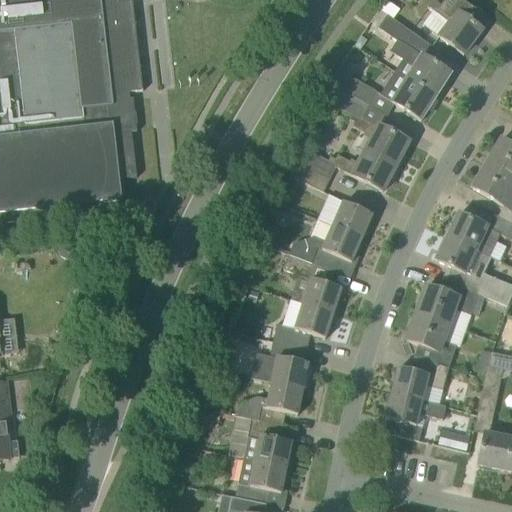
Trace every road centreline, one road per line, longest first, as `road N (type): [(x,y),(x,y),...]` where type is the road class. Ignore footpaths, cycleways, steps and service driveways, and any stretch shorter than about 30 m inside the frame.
road 1 (tertiary): [(81,511),(129,367),(188,229),(322,0)]
road 2 (residential): [(336,480),(367,345),(397,262),(451,152),(511,63)]
road 3 (residential): [(490,511),(336,480)]
